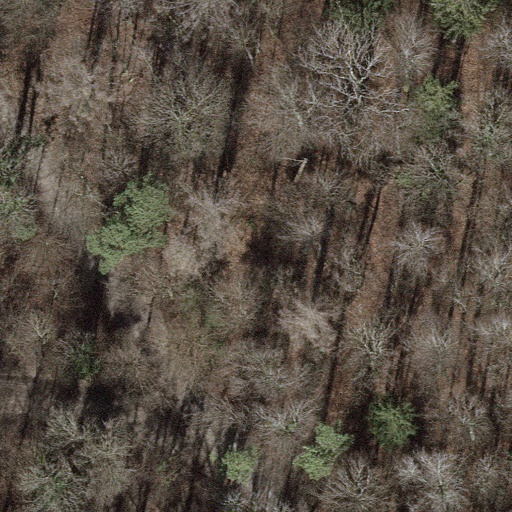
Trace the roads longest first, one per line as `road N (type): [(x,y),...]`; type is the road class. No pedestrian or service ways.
road 1 (track): [(0,115),(287,511)]
road 2 (track): [(0,410),(70,408),(244,459)]
